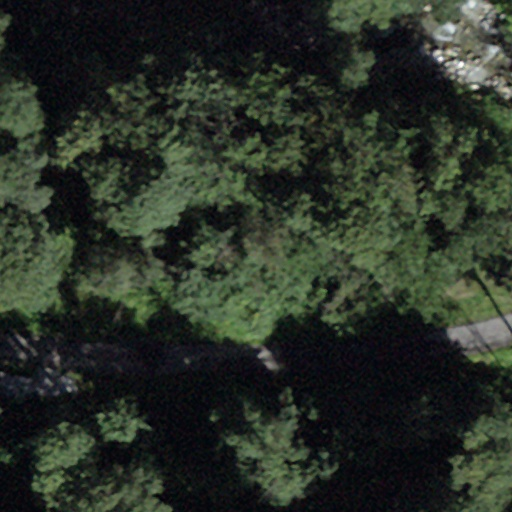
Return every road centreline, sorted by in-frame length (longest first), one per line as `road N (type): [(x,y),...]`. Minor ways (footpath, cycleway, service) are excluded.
road 1 (track): [(511,342),(229,373),(0,350)]
road 2 (track): [(511,429),(278,511)]
